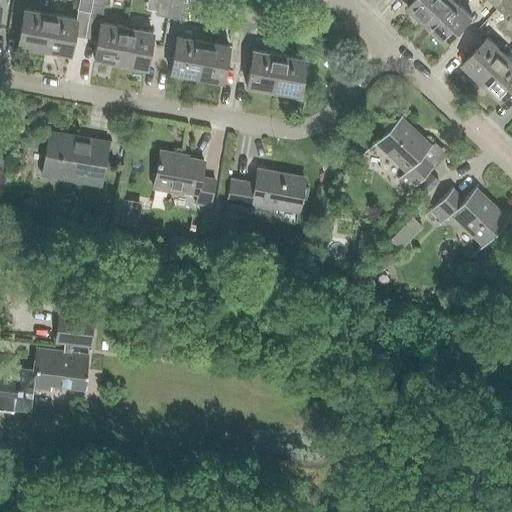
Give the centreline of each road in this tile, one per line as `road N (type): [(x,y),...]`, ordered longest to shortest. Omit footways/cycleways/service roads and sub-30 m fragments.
road 1 (residential): [(0,78),(271,127),(311,126),(387,50)]
road 2 (residential): [(511,159),(387,50)]
